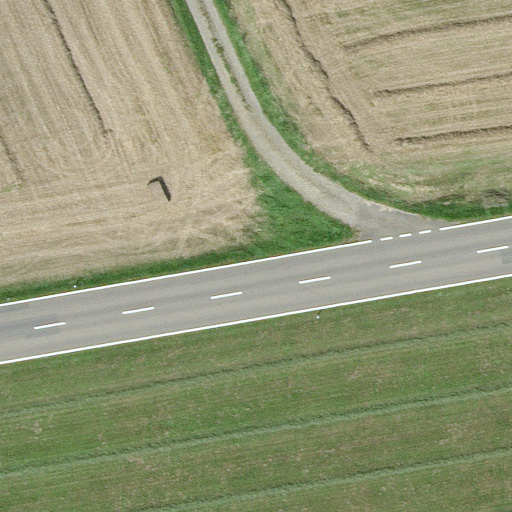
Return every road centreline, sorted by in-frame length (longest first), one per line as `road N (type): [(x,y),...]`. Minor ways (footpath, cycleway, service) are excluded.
road 1 (tertiary): [(511,246),(0,335)]
road 2 (track): [(441,258),(295,182),(252,121),(199,0)]
